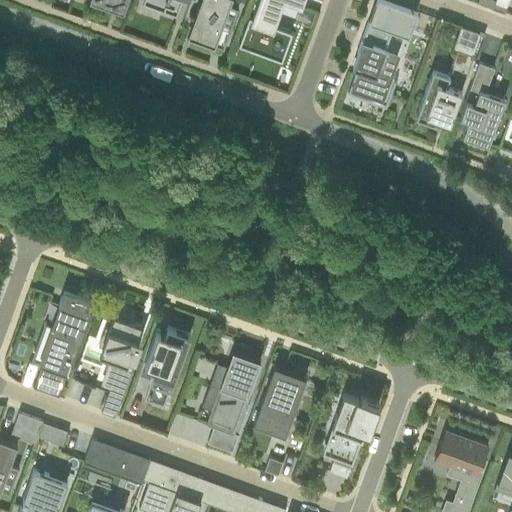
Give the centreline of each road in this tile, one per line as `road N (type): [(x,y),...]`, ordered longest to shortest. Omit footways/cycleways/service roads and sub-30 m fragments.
road 1 (residential): [(39,235),(405,367)]
road 2 (residential): [(338,511),(0,389)]
road 3 (residential): [(298,118),(0,11)]
road 4 (residential): [(511,234),(399,161),(298,118)]
road 5 (residential): [(405,367),(358,511)]
road 6 (residential): [(338,0),(298,118)]
